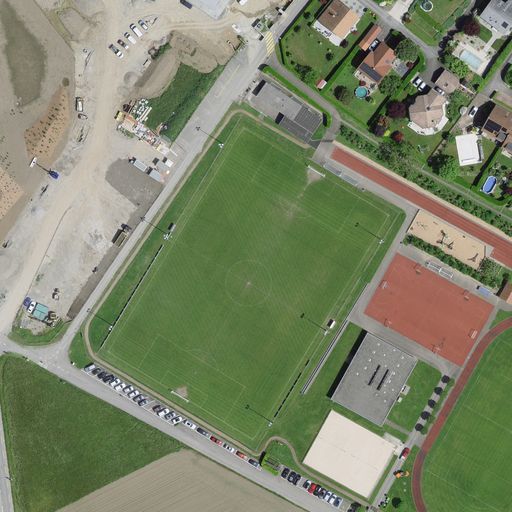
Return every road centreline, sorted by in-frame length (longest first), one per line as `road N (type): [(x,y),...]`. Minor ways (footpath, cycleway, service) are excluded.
road 1 (residential): [(50,363),(263,48),(305,0)]
road 2 (unclassified): [(330,511),(50,363)]
